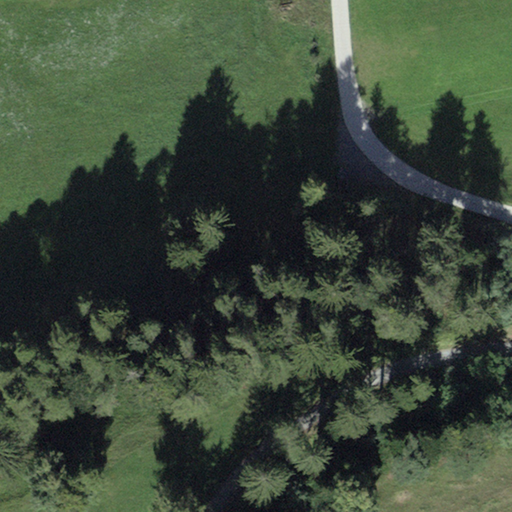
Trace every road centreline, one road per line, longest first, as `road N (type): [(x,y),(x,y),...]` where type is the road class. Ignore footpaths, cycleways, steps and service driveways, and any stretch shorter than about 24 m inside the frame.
road 1 (track): [(511,345),(446,350),(342,385),(255,445),(219,511)]
road 2 (track): [(337,0),(340,58),(371,160),(511,218)]
